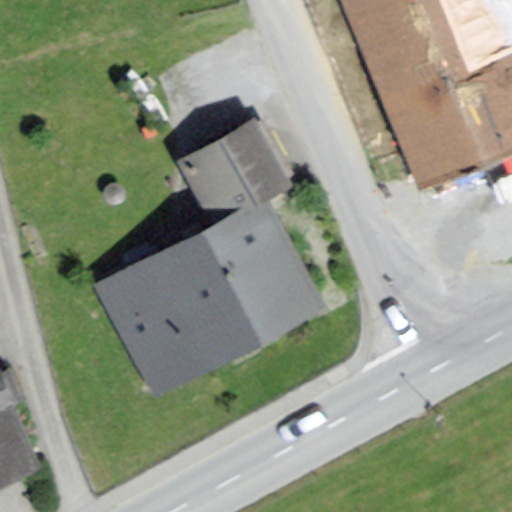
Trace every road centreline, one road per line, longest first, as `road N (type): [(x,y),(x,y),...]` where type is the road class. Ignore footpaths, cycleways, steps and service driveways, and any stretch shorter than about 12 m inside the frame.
road 1 (residential): [(450,361),(288,0)]
road 2 (primary): [(450,361),(173,511)]
